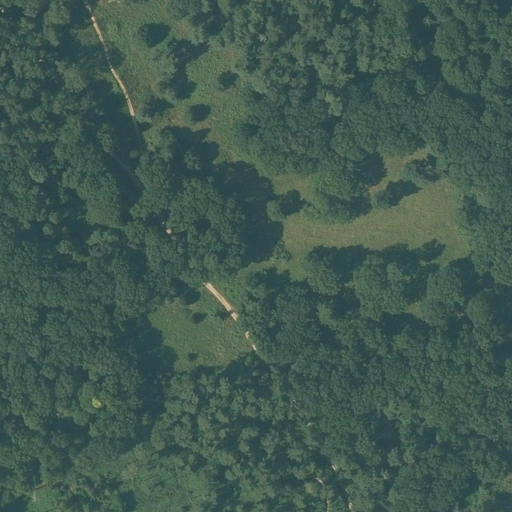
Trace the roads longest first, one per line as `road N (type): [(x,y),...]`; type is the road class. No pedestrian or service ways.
road 1 (track): [(0,8),(155,209)]
road 2 (track): [(261,358),(336,471),(353,511)]
road 3 (track): [(178,248),(261,358)]
